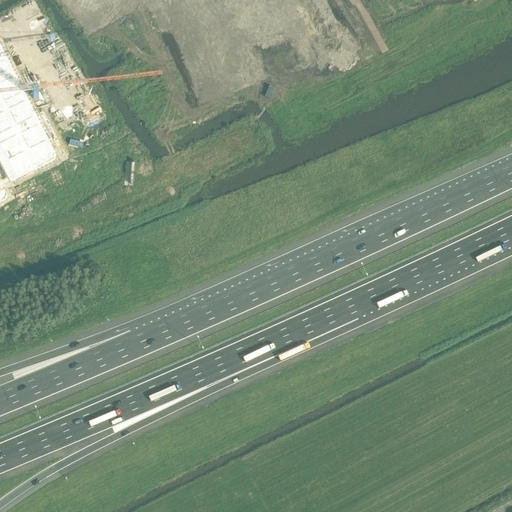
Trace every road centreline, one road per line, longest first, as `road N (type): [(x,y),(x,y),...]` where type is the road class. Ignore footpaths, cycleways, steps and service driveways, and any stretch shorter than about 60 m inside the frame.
road 1 (motorway): [(0,504),(78,455),(290,354),(346,309)]
road 2 (motorway): [(0,457),(346,309)]
road 3 (motorway): [(511,173),(185,323)]
road 4 (motorway): [(185,323),(0,400)]
road 5 (motorway): [(185,323),(114,332),(0,372)]
road 6 (motorway): [(346,309),(511,231)]
